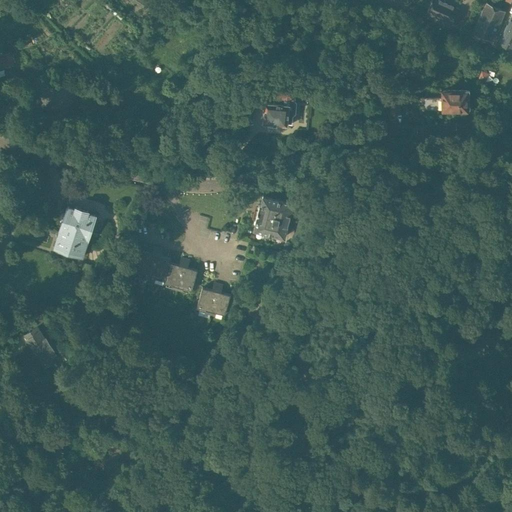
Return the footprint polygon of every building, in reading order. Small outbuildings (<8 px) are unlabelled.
[(455,8),(438,0),(432,0),(427,12),(453,24),(460,9),(455,6),(455,8)] [(491,40),(505,11),(486,2),(473,32),(491,40)] [(511,16),(498,43),(505,46),(511,31),(511,13),(511,16)] [(3,58),(0,58),(0,65),(5,65),(5,67),(6,67),(14,65),(13,62),(15,62),(13,55),(11,55),(10,52),(9,53),(2,54),(3,58)] [(482,70),(478,80),(485,83),(489,73),(482,70)] [(280,88),(275,87),(274,103),(265,102),(263,122),(288,125),(288,123),(292,123),(293,115),(295,113),(296,102),(294,100),(295,89),(280,88)] [(443,112),(469,112),(468,89),(442,90),(443,112)] [(259,97),(251,96),(250,106),(258,106),(259,97)] [(399,100),(389,100),(389,101),(389,116),(400,115),(399,100)] [(164,168),(166,158),(158,156),(156,166),(164,168)] [(284,237),(294,203),(263,195),(254,229),(284,237)] [(75,208),(68,206),(55,248),(56,251),(63,253),(66,251),(82,256),(95,214),(88,212),(88,210),(76,206),(75,208)] [(137,269),(137,271),(140,272),(139,274),(162,280),(162,278),(165,278),(164,282),(167,283),(166,286),(188,291),(187,293),(191,294),(192,289),(198,269),(188,266),(190,258),(181,256),(179,264),(170,261),(171,258),(161,255),(163,248),(154,245),(152,253),(149,252),(143,250),(137,269)] [(84,263),(82,271),(90,273),(92,266),(84,263)] [(202,286),(197,307),(200,308),(199,310),(222,316),(222,314),(225,315),(231,294),(228,293),(221,291),(223,283),(214,281),(212,289),(202,286)] [(40,331),(37,327),(25,335),(27,339),(45,366),(58,357),(53,350),(54,350),(45,337),(44,337),(40,330),(40,331)]
